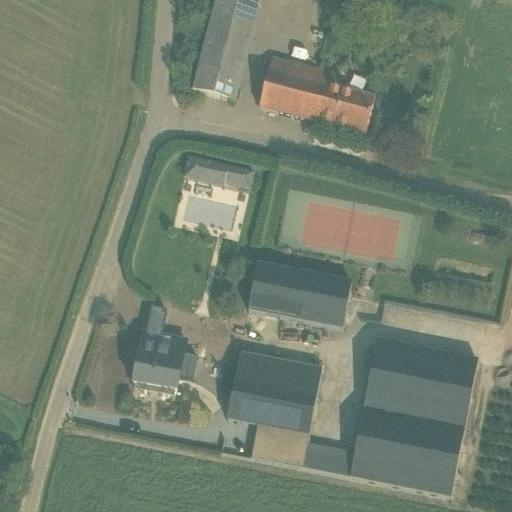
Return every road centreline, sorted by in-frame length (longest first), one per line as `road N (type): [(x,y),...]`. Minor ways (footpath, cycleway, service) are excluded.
road 1 (unclassified): [(30,511),(49,424),(155,120),(165,0)]
road 2 (track): [(511,211),(323,155),(155,120)]
